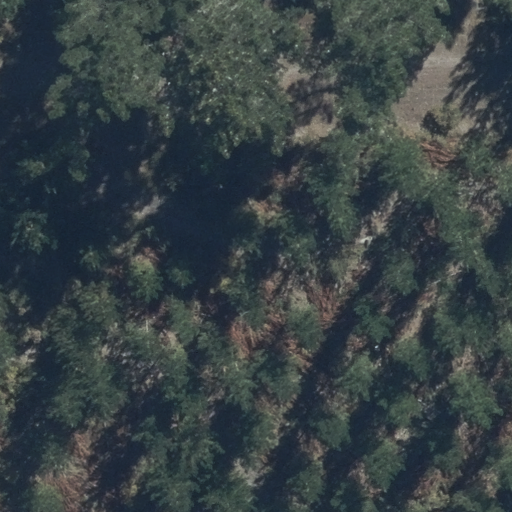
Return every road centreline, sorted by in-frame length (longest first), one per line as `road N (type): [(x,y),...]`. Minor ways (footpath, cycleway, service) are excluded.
road 1 (track): [(511,209),(483,199),(390,197),(287,255),(0,169)]
road 2 (track): [(0,93),(136,94),(511,47)]
road 3 (track): [(0,337),(138,342),(273,511)]
